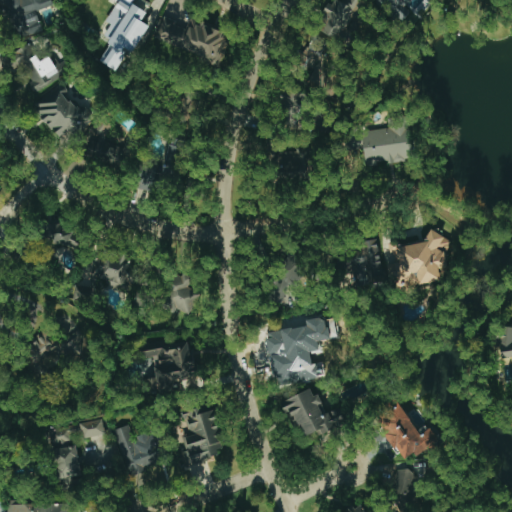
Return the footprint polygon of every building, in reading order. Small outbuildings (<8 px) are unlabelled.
[(36,11),(53,5),(51,0),(10,0),(4,2),(17,40),(43,31),(36,11)] [(117,70),(125,54),(131,57),(148,25),(142,22),(147,11),(132,3),(133,0),(117,0),(118,0),(106,22),(110,24),(104,36),(111,39),(99,61),(117,70)] [(349,0),(348,3),(336,0),(326,0),(317,32),(345,40),(357,0),(349,0)] [(387,0),(389,2),(387,3),(398,20),(409,13),(404,5),(410,2),(408,0),(387,0)] [(154,40),(221,65),(232,35),(191,20),(188,27),(162,17),(154,40)] [(35,92),(70,70),(64,61),(55,66),(49,56),(41,61),(29,42),(4,58),(13,73),(20,68),(35,92)] [(60,141),(87,120),(60,85),(33,106),(60,141)] [(299,116),(303,94),(283,90),(279,112),(299,116)] [(360,131),(365,167),(415,160),(410,125),(395,127),(394,118),(389,119),(390,127),(360,131)] [(163,174),(156,173),(158,162),(137,158),(132,188),(153,192),(155,183),(180,187),(188,141),(169,138),(163,174)] [(310,148),(277,153),(280,172),(290,170),(291,178),(297,177),(298,182),(314,179),(310,148)] [(49,225),(45,241),(78,249),(82,233),(49,225)] [(358,286),(383,283),(378,240),(354,243),(358,286)] [(93,302),(96,283),(133,287),(137,256),(96,251),(92,287),(75,285),(73,299),(93,302)] [(292,286),(305,272),(291,258),(278,272),(292,286)] [(189,315),(201,292),(191,287),(196,279),(179,270),(160,307),(174,314),(176,309),(189,315)] [(29,341),(47,367),(62,356),(70,367),(94,350),(79,329),(60,342),(49,327),(29,341)] [(511,327),(506,327),(505,336),(499,336),(497,357),(511,358),(511,327)] [(194,378),(190,341),(142,346),(144,365),(154,364),(156,378),(146,379),(148,394),(180,390),(179,380),(194,378)] [(281,402),(291,429),(300,425),(304,436),(321,430),(322,434),(347,424),(340,408),(322,415),(318,405),(320,404),(313,388),(281,402)] [(420,435),(396,398),(373,413),(405,462),(438,441),(430,428),(420,435)] [(183,411),(188,435),(180,437),(186,465),(225,457),(214,405),(183,411)] [(60,492),(83,489),(74,434),(82,433),(82,438),(105,435),(103,420),(56,427),(58,441),(52,443),(60,492)] [(113,430),(128,475),(169,461),(159,429),(133,437),(129,425),(113,430)] [(346,511),(368,511),(362,502),(346,511)]
